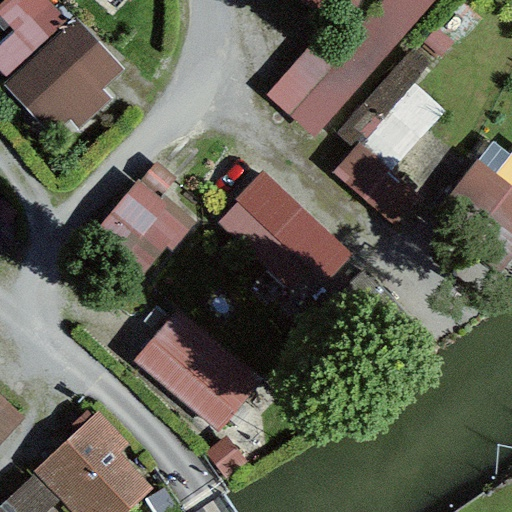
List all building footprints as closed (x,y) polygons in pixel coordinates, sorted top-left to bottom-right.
[(122,43),(76,0),(5,0),(25,19),(7,39),(70,98),(122,43)] [(475,3),(471,0),(377,0),(319,73),(291,50),(260,88),(409,210),(439,174),(402,144),(452,83),(426,63),(475,3)] [(511,198),(479,174),(451,213),(511,257),(511,198)] [(352,265),(264,186),(253,198),(221,232),(309,312),(352,265)] [(187,233),(142,197),(94,256),(139,292),(187,233)] [(223,448),(266,393),(179,325),(136,380),(223,448)] [(0,441),(17,422),(0,407),(0,441)] [(137,459),(96,420),(43,477),(80,511),(136,511),(151,497),(125,472),(137,459)] [(59,511),(32,483),(1,511),(59,511)]
